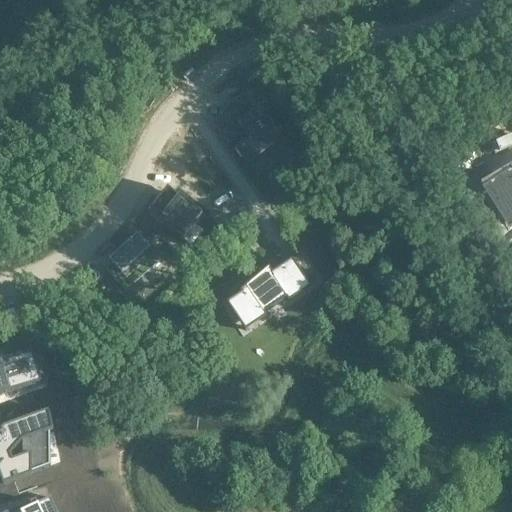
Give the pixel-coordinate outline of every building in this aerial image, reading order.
[(240,133),(230,140),(257,181),(276,168),(266,154),(277,146),(278,147),(279,147),(267,129),(265,131),(246,103),(230,114),(238,126),(236,128),(240,133)] [(511,185),(506,175),(482,190),(507,232),(511,229),(511,185)] [(157,204),(146,218),(161,231),(163,227),(183,243),(184,241),(181,238),(193,223),(196,226),(202,219),(172,195),(162,208),(157,204)] [(122,256),(105,271),(122,290),(147,269),(149,272),(160,263),(137,237),(119,253),(122,256)] [(242,296),(227,306),(235,319),(250,309),(257,319),(262,316),(264,318),(265,317),(263,315),(285,300),(287,303),(288,302),(285,297),(304,284),(307,289),(308,288),(305,283),(314,277),(307,267),(291,277),(284,268),(270,277),(268,274),(270,272),(269,271),(240,295),(240,296),(242,295),(242,296)] [(2,359),(0,360),(0,396),(0,398),(7,396),(7,397),(16,394),(22,392),(20,385),(45,378),(39,357),(13,364),(12,363),(4,366),(2,359)] [(0,465),(1,466),(0,466),(0,475),(5,487),(31,477),(31,475),(46,469),(46,435),(53,433),(49,414),(16,425),(16,428),(5,432),(3,430),(0,434),(0,465)] [(55,511),(50,499),(22,511),(55,511)]
